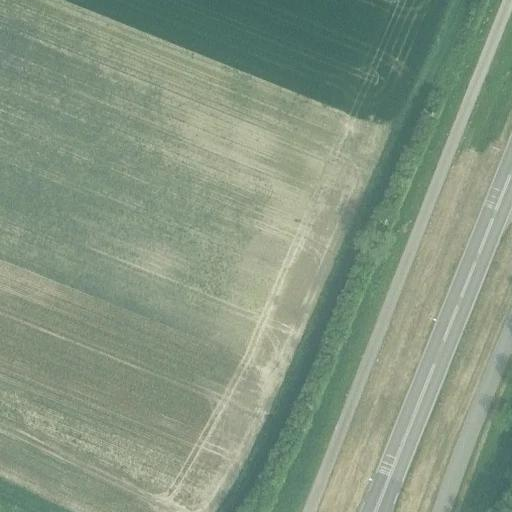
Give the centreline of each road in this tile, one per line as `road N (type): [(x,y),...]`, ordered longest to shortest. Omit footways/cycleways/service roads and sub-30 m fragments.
road 1 (unclassified): [(309,511),(509,0)]
road 2 (primary): [(375,511),(511,170)]
road 3 (unclassified): [(442,511),(511,329)]
